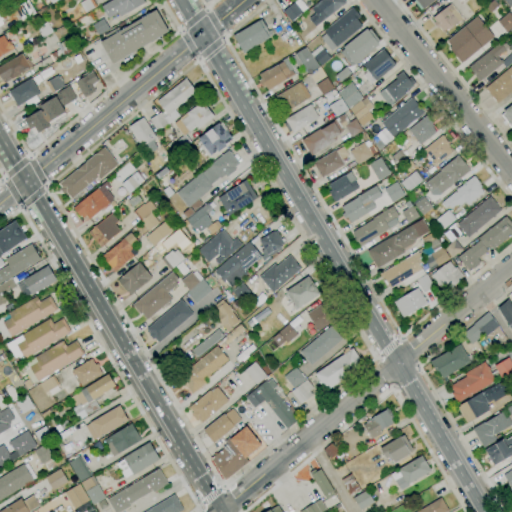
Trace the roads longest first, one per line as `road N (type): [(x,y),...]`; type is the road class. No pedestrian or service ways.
road 1 (secondary): [(487,511),(203,34)]
road 2 (secondary): [(0,136),(220,511)]
road 3 (residential): [(511,264),(215,511)]
road 4 (tertiary): [(203,34),(0,203)]
road 5 (tertiary): [(374,0),(511,173)]
